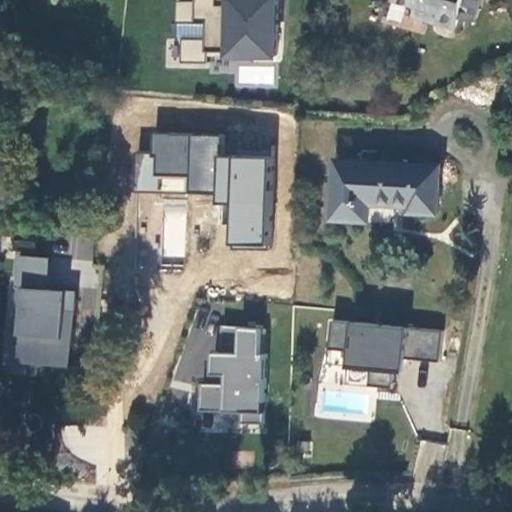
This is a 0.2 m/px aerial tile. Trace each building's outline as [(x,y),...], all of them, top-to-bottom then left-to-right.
[(197,0),(197,1),(179,1),(178,23),(207,24),(207,39),(184,39),(183,63),(209,64),(210,56),(210,53),(250,54),(250,57),(276,58),(277,0),(231,0),(231,6),(219,6),(218,0),(197,0)] [(470,6),(471,0),(401,0),(421,5),(418,16),(461,28),(464,19),(481,24),(484,10),(470,6)] [(487,0),(471,0),(470,6),(484,10),(487,0)] [(170,182),(185,184),(187,149),(172,148),(170,182)] [(227,198),(256,199),(259,153),(187,149),(185,184),(185,189),(227,192),(227,198)] [(441,166),(338,161),(335,219),(371,221),(372,205),(411,207),(410,213),(438,214),(441,166)] [(167,203),(163,255),(183,257),(187,205),(167,203)] [(20,363),(72,367),(77,291),(50,289),(52,267),(15,265),(14,286),(25,287),(20,363)] [(396,385),(398,356),(439,360),(442,330),(329,319),(326,347),(343,349),(340,380),(396,385)] [(204,383),(202,411),(243,412),(243,422),(266,423),(269,354),(264,354),(263,354),(264,328),(224,326),(223,353),(216,353),(215,374),(229,375),(228,384),(204,383)]
